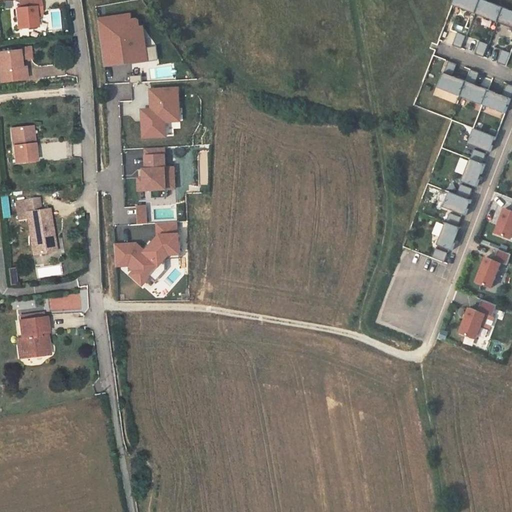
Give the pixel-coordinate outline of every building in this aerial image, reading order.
[(482,3),(476,0),(457,0),(454,8),(477,17),(482,3)] [(504,11),(482,3),(477,17),(499,26),(504,11)] [(21,16),(22,35),(41,33),(40,23),(40,18),(46,17),(45,6),(24,7),(25,16),(21,16)] [(511,14),(504,11),(499,26),(511,31),(511,14)] [(135,14),(101,17),(107,66),(129,63),(129,58),(134,58),(135,62),(152,60),(149,39),(148,39),(146,26),(143,27),(142,21),(140,19),(135,19),(135,14)] [(468,39),(459,36),(454,48),(463,52),(468,39)] [(474,54),(480,41),(472,38),(467,51),(474,54)] [(490,48),(481,44),(476,57),(485,61),(490,48)] [(18,52),(0,53),(0,83),(21,81),(18,52)] [(511,57),(503,53),(498,66),(507,69),(511,57)] [(459,67),(450,64),(440,90),(461,98),(467,84),(454,78),(459,67)] [(480,76),(472,72),(461,98),(483,107),(489,92),(476,87),(480,76)] [(503,98),(489,92),(483,107),(505,116),(511,99),(511,88),(507,86),(503,98)] [(181,108),(180,88),(152,89),(153,104),(154,104),(155,111),(144,112),(145,137),(168,136),(167,121),(177,121),(176,108),(181,108)] [(28,127),(11,129),(14,163),(36,161),(34,145),(30,145),(28,127)] [(496,139),(474,130),(469,145),(491,153),(496,139)] [(167,147),(148,148),(148,156),(168,155),(167,147)] [(486,155),(475,150),(471,160),(483,164),(486,155)] [(168,155),(148,156),(149,169),(147,169),(147,173),(149,173),(149,177),(141,178),(142,190),(155,190),(155,198),(170,197),(169,181),(178,180),(177,167),(168,168),(168,155)] [(486,165),(471,160),(463,181),(477,187),(486,165)] [(473,188),(462,184),(457,194),(469,199),(473,188)] [(457,194),(450,191),(445,206),(466,214),(472,200),(469,199),(457,194)] [(20,217),(28,217),(33,253),(52,251),(50,238),(54,238),(51,207),(43,208),(41,196),(18,198),(20,217)] [(149,206),(140,206),(140,216),(149,216),(149,206)] [(511,212),(504,209),(494,234),(509,240),(511,233),(511,212)] [(462,216),(451,211),(447,221),(459,225),(462,216)] [(149,223),(149,216),(140,216),(141,224),(149,223)] [(459,225),(447,221),(439,242),(453,248),(462,226),(459,225)] [(160,228),(161,243),(165,242),(165,234),(179,233),(179,227),(160,228)] [(135,243),(117,244),(118,265),(131,264),(133,262),(139,267),(137,270),(133,274),(145,284),(152,275),(162,264),(158,260),(164,254),(183,253),(181,233),(179,233),(165,234),(165,242),(161,243),(151,254),(146,250),(143,254),(135,247),(135,243)] [(139,243),(135,243),(135,247),(143,254),(146,250),(139,243)] [(449,250),(437,246),(434,255),(445,260),(449,250)] [(511,255),(498,250),(493,261),(485,258),(475,282),(490,288),(500,263),(506,266),(511,255)] [(183,257),(183,253),(164,254),(158,260),(162,264),(152,275),(158,280),(168,269),(168,258),(183,257)] [(9,285),(17,284),(16,266),(8,267),(9,285)] [(170,287),(181,275),(174,269),(163,281),(170,287)] [(50,313),(88,311),(87,293),(49,295),(50,313)] [(496,305),(481,299),(477,310),(469,307),(459,332),(475,339),(485,313),(492,316),(496,305)] [(17,338),(20,338),(21,355),(45,351),(44,340),(41,340),(41,331),(44,331),(43,315),(15,319),(17,338)] [(446,332),(439,329),(437,337),(444,339),(446,332)]
